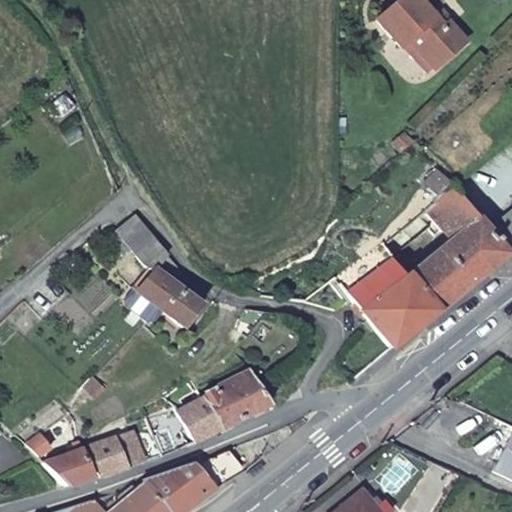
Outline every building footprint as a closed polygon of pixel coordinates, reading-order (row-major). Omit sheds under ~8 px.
[(419,0),(398,0),(376,20),(400,47),(408,41),(433,68),(464,42),(446,21),(442,25),(435,17),(419,0)] [(439,13),(435,17),(442,25),(446,21),(439,13)] [(408,41),(400,47),(424,75),(433,68),(408,41)] [(466,208),(448,187),(377,245),(389,258),(430,226),(436,233),(466,208)] [(475,218),(466,208),(436,233),(444,243),(475,218)] [(511,250),(511,208),(485,231),(506,255),(511,250)] [(200,289),(135,214),(116,231),(149,270),(125,297),(125,304),(145,321),(158,307),(161,310),(179,326),(207,296),(200,289)] [(485,231),(475,218),(444,243),(404,276),(434,313),(506,255),(485,231)] [(389,258),(377,245),(332,281),(345,296),(348,300),(358,313),(365,320),(389,350),(434,313),(404,276),(402,278),(389,258)] [(213,300),(203,311),(212,320),(226,303),(213,300)] [(158,307),(145,321),(153,321),(161,310),(158,307)] [(173,382),(179,393),(243,363),(237,352),(173,382)] [(191,440),(267,405),(249,371),(174,405),(191,440)] [(90,375),(76,393),(80,398),(75,403),(79,406),(101,384),(90,375)] [(17,425),(11,429),(34,452),(49,442),(36,429),(28,436),(17,425)] [(87,444),(97,473),(144,459),(134,429),(87,444)] [(511,430),(492,471),(511,480),(511,430)] [(143,482),(141,483),(165,511),(181,511),(240,463),(241,463),(226,444),(225,445),(189,465),(143,482)] [(40,458),(63,482),(92,474),(82,445),(40,458)] [(38,511),(39,511),(165,511),(141,483),(114,501),(108,492),(38,511)] [(332,511),(391,511),(392,511),(382,501),(375,507),(361,489),(332,511)]
